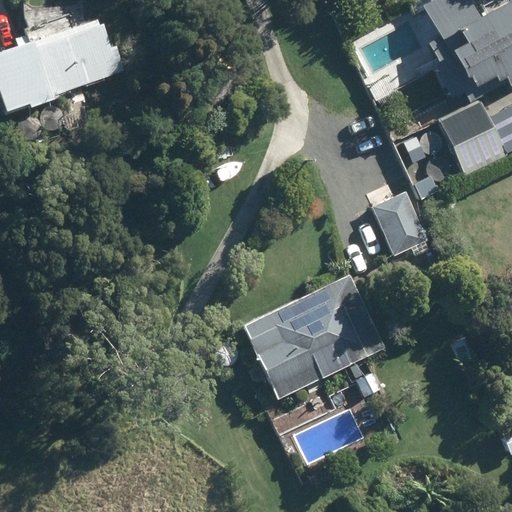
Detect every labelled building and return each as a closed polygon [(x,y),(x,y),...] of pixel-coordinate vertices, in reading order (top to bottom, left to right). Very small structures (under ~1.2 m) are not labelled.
[(461,102),(497,84),(511,75),(511,0),(494,0),(470,13),(462,0),(423,0),(416,4),(433,34),(419,41),(430,61),(425,64),(443,97),(455,91),(461,102)] [(40,94),(117,69),(109,44),(100,47),(93,23),(21,46),(19,40),(0,45),(0,105),(14,101),(16,105),(41,97),(40,94)] [(474,98),(431,119),(458,175),(501,155),(474,98)] [(399,188),(364,204),(387,255),(422,239),(399,188)] [(378,348),(343,273),(233,325),(268,400),(378,348)] [(455,362),(482,348),(473,329),(446,342),(455,362)] [(375,388),(366,371),(350,379),(358,396),(375,388)] [(494,431),(504,454),(511,450),(511,426),(511,424),(494,431)]
